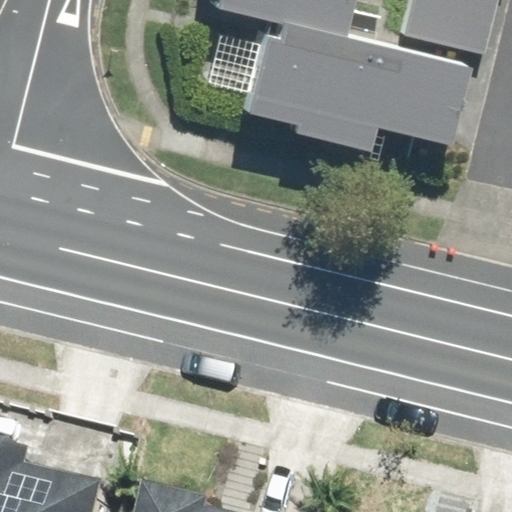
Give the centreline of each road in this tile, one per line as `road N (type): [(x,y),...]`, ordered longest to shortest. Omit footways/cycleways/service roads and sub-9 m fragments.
road 1 (secondary): [(0,229),(467,340)]
road 2 (residential): [(48,0),(0,218)]
road 3 (residential): [(511,157),(467,340)]
